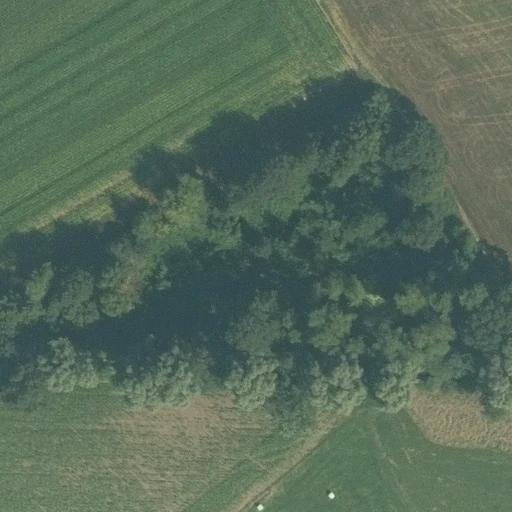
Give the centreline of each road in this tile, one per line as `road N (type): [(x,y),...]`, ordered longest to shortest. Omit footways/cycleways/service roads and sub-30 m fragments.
road 1 (track): [(511,388),(0,368)]
road 2 (track): [(511,305),(331,0)]
road 3 (track): [(401,511),(360,438),(344,387)]
